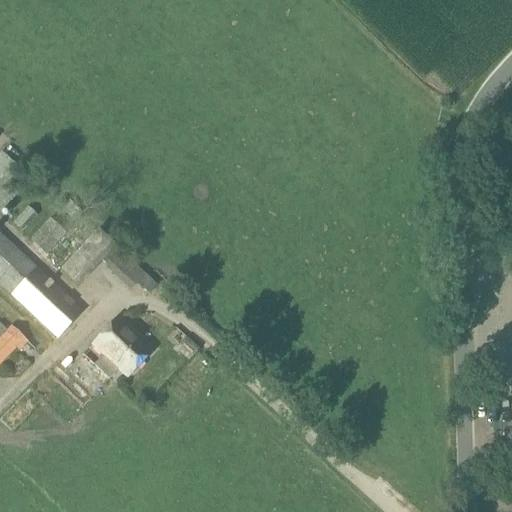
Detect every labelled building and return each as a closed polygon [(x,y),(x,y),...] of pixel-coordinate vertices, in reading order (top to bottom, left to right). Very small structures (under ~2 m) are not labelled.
[(0,214),(31,180),(1,152),(0,153),(0,214)] [(22,233),(41,213),(32,204),(13,224),(22,233)] [(46,256),(66,235),(50,220),(30,241),(46,256)] [(78,289),(101,264),(130,291),(136,285),(142,290),(144,289),(149,295),(151,294),(157,286),(116,248),(116,247),(97,230),(60,271),(78,289)] [(0,286),(57,341),(83,312),(0,234),(0,286)] [(102,356),(95,364),(111,379),(118,371),(126,379),(152,351),(118,319),(92,347),(102,356)] [(0,365),(25,340),(11,327),(7,332),(0,324),(0,365)] [(0,433),(6,439),(37,406),(28,398),(0,428),(0,433)]
